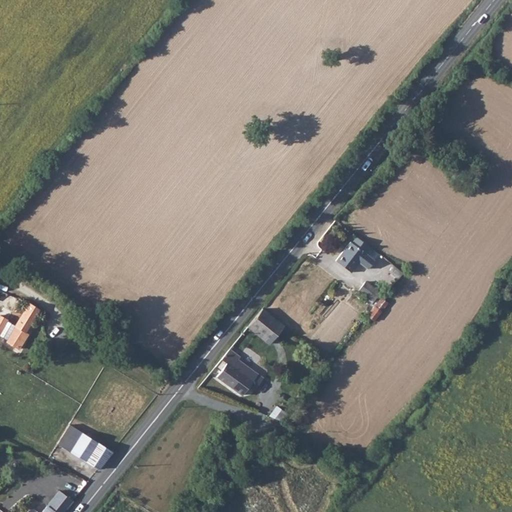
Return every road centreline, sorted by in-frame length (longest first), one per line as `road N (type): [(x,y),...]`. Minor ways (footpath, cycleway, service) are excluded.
road 1 (secondary): [(79,511),(493,0)]
road 2 (track): [(0,281),(180,389)]
